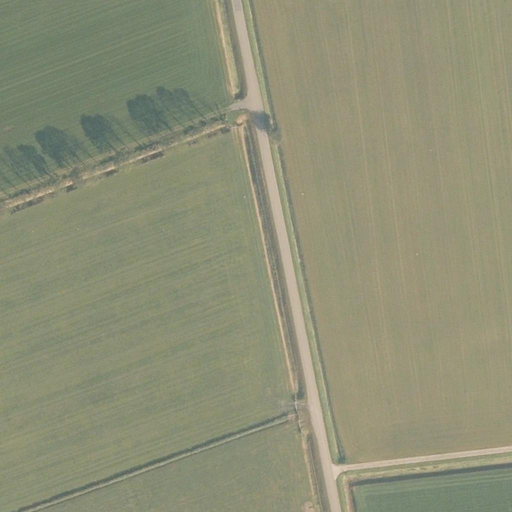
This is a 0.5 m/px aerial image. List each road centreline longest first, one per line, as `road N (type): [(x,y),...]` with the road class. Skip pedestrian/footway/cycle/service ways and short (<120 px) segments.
road 1 (tertiary): [(335,511),(238,0)]
road 2 (track): [(255,99),(0,196)]
